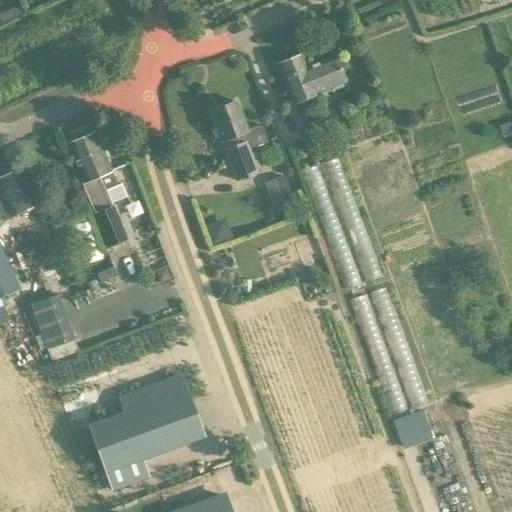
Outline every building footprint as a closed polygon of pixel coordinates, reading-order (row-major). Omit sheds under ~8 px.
[(292,103),(321,92),(312,66),(309,67),(304,55),(277,66),(292,103)] [(312,66),(321,92),(345,82),(335,57),(312,66)] [(320,99),(301,107),(308,125),(312,136),(332,128),(327,117),(320,99)] [(248,149),(267,142),(260,125),(246,130),(235,102),(209,112),(236,181),(257,173),(248,149)] [(357,135),(351,120),(336,126),(343,142),(357,135)] [(81,183),(108,247),(125,240),(110,202),(124,197),(120,185),(116,186),(94,133),(91,134),(89,131),(86,129),(71,135),(70,139),(71,143),(67,144),(83,182),(81,183)] [(0,177),(0,217),(2,221),(36,204),(19,168),(0,177)] [(265,180),(271,203),(289,198),(283,176),(265,180)] [(85,204),(84,204),(49,221),(55,234),(91,218),(85,204)] [(212,246),(232,239),(224,218),(205,225),(212,246)] [(0,245),(0,298),(20,289),(0,245)] [(96,274),(100,283),(116,276),(112,267),(96,274)] [(166,267),(158,271),(155,276),(158,284),(170,278),(166,267)] [(409,407),(426,402),(387,286),(371,292),(383,329),(370,333),(365,318),(372,315),(366,295),(352,300),(366,339),(368,338),(393,413),(409,407)] [(78,351),(57,295),(30,304),(40,335),(34,337),(38,349),(45,347),(50,361),(78,351)] [(124,413),(87,426),(110,490),(148,476),(142,458),(201,437),(179,376),(118,398),(124,413)] [(424,409),(394,418),(402,447),(433,438),(424,409)] [(227,511),(221,495),(175,511),(227,511)]
